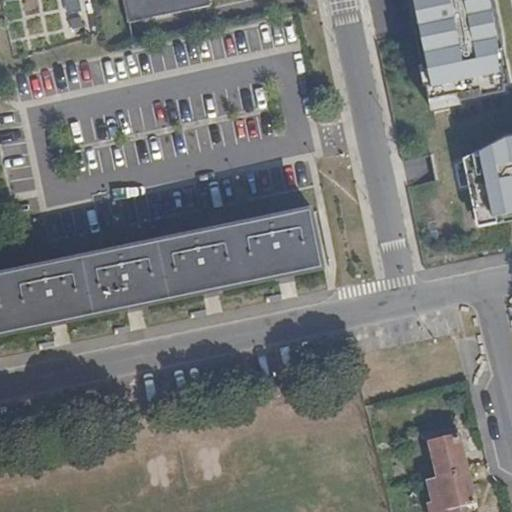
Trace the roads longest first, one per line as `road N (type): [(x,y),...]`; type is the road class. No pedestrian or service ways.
road 1 (residential): [(0,383),(407,298)]
road 2 (residential): [(341,0),(407,298)]
